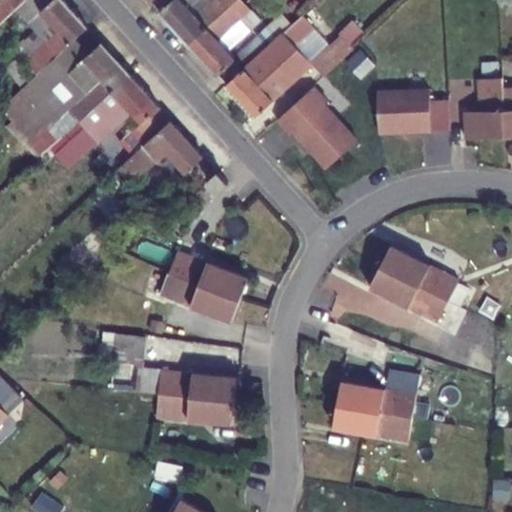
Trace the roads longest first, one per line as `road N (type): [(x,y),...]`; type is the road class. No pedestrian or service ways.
road 1 (residential): [(326,241),(106,0)]
road 2 (residential): [(326,241),(301,275),(282,338),(279,511)]
road 3 (residential): [(511,190),(425,185),(379,201),(326,241)]
